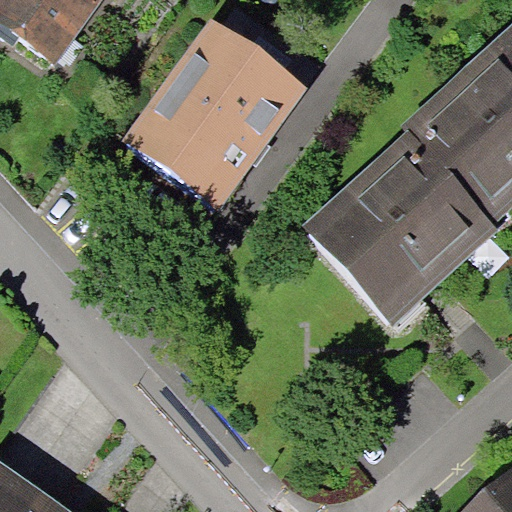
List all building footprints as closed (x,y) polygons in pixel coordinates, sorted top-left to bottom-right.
[(108,9),(94,0),(0,0),(0,1),(0,40),(57,81),(108,9)] [(137,159),(221,220),(305,105),(221,44),(137,159)] [(511,240),(511,49),(303,245),(399,347),(511,240)] [(0,488),(0,511),(44,511),(3,484),(0,488)] [(511,511),(511,493),(489,511),(511,511)]
